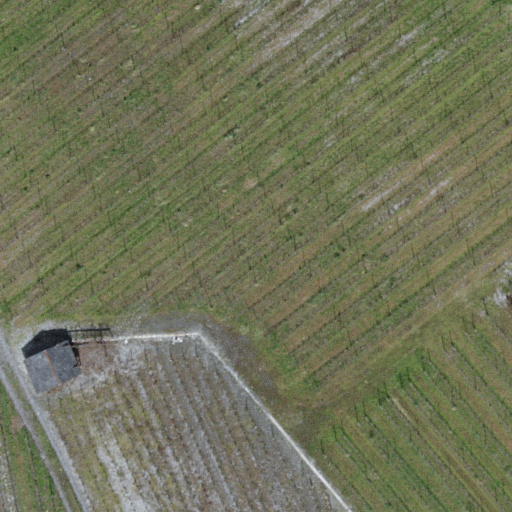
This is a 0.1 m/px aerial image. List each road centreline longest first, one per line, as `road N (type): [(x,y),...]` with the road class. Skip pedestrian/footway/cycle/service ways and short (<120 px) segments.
road 1 (track): [(0,351),(86,335),(180,333),(202,343),(350,511)]
road 2 (track): [(0,354),(78,511)]
